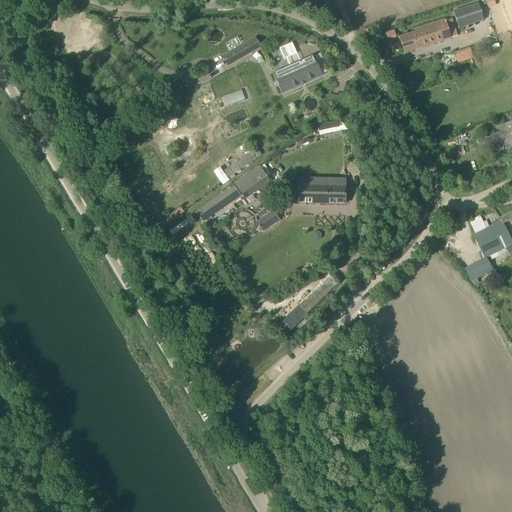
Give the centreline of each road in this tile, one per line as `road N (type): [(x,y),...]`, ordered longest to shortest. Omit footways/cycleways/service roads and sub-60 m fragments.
road 1 (unclassified): [(262,510),(0,74)]
road 2 (unclassified): [(439,199),(431,166),(371,69),(327,31),(263,6),(143,10),(87,0)]
road 3 (unclassified): [(262,510),(244,447),(246,417),(425,237),(439,199)]
road 4 (unclassified): [(102,511),(0,337)]
